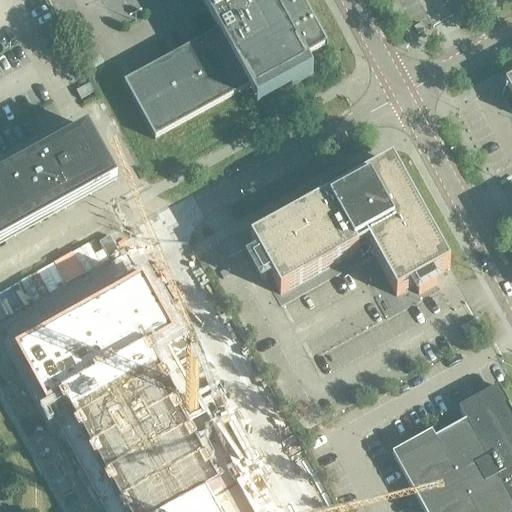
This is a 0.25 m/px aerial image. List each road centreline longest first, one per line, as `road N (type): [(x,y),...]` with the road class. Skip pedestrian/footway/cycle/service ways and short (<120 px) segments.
road 1 (unclassified): [(309,511),(174,266),(167,231),(401,93)]
road 2 (unknown): [(511,325),(354,429),(351,446),(382,511)]
road 3 (unclassified): [(511,293),(401,93)]
road 4 (unclassified): [(401,93),(511,33)]
